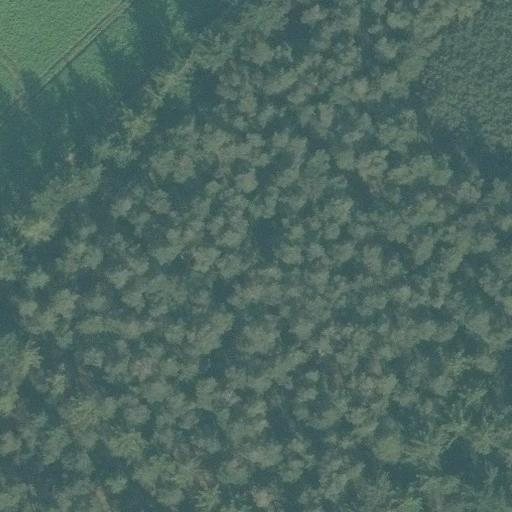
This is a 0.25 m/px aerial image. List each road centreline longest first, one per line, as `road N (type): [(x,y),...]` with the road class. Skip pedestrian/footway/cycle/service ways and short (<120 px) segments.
road 1 (track): [(253,0),(0,232)]
road 2 (track): [(185,511),(0,376)]
